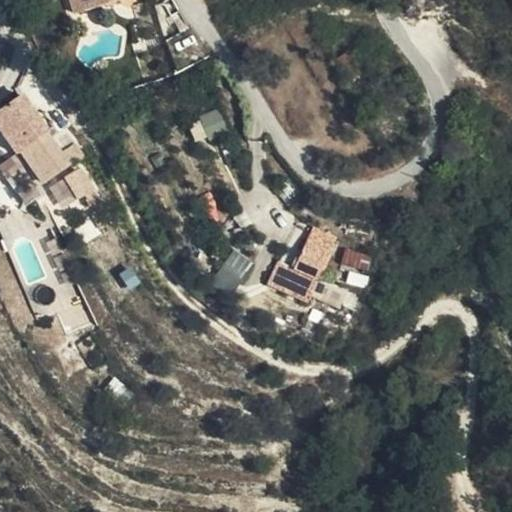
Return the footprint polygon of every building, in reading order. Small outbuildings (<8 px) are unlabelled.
[(221,106),(211,76),(199,80),(202,91),(195,94),(201,113),(221,106)] [(42,85),(12,104),(32,137),(63,117),(42,85)] [(92,156),(76,167),(89,189),(96,185),(101,196),(112,189),(92,156)] [(341,268),(309,244),(297,260),(310,272),(296,291),(315,307),(341,268)] [(253,274),(264,261),(253,246),(239,257),(253,274)] [(105,316),(97,289),(84,293),(93,320),(105,316)]
